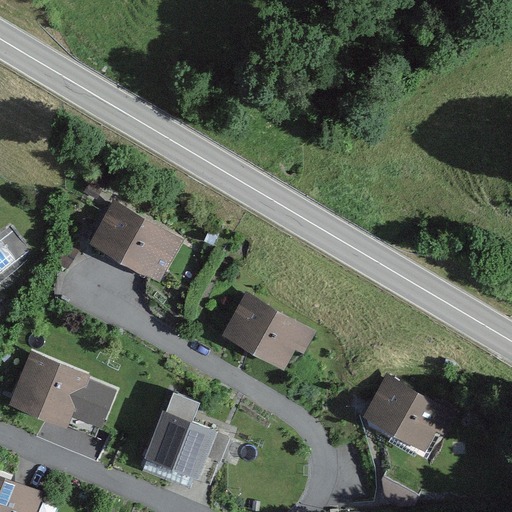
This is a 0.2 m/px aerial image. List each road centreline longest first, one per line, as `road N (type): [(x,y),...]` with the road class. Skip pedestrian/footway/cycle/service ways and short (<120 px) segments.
road 1 (trunk): [(0,40),(511,343)]
road 2 (residential): [(309,511),(323,493),(321,438),(280,403),(90,296)]
road 3 (residential): [(0,432),(182,511)]
